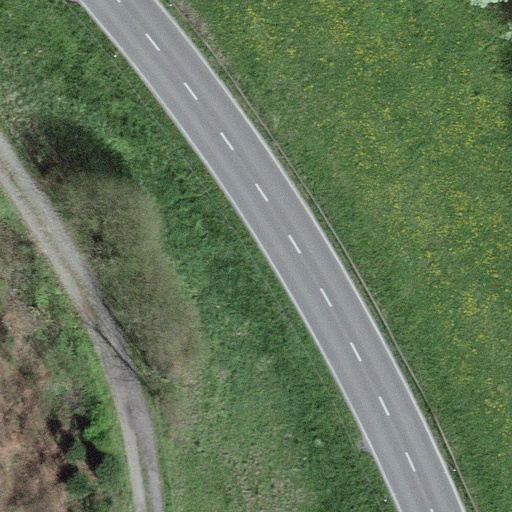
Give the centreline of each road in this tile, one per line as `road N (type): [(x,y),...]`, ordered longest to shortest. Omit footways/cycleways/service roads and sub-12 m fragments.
road 1 (secondary): [(118,0),(271,206),(352,343),(432,511)]
road 2 (track): [(0,156),(110,343),(146,511)]
